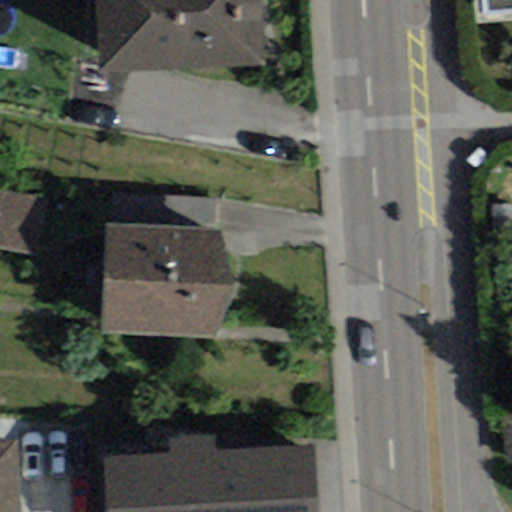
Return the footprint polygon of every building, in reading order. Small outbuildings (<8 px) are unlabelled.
[(94,0),(98,73),(263,66),(259,0),(94,0)] [(511,0),(478,0),(480,10),(511,8),(511,0)] [(0,192),(0,248),(34,254),(43,200),(0,192)] [(221,231),(106,225),(100,332),(215,338),(216,332),(226,310),(231,296),(233,283),(230,272),(220,242),(221,231)] [(104,511),(316,511),(312,444),(215,451),(214,436),(166,440),(167,454),(101,458),(104,511)] [(20,511),(17,437),(0,437),(0,511),(20,511)]
